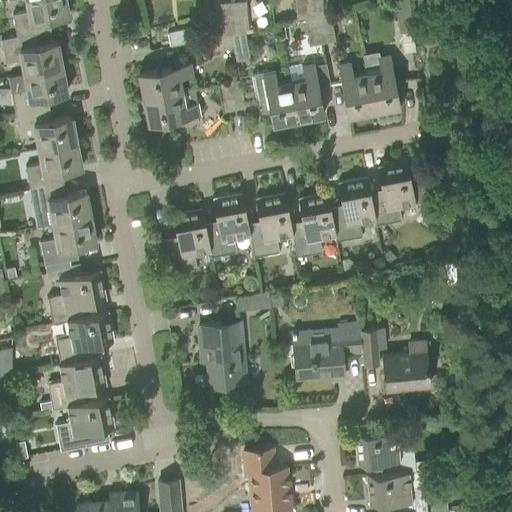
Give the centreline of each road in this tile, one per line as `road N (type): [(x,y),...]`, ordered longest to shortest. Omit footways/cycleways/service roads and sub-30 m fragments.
road 1 (residential): [(112,189),(416,132)]
road 2 (residential): [(330,511),(317,418),(201,419),(157,430)]
road 3 (residential): [(157,430),(112,189)]
road 4 (residential): [(112,189),(124,151),(95,0)]
road 5 (residential): [(38,511),(37,487),(48,469),(132,448),(157,430)]
